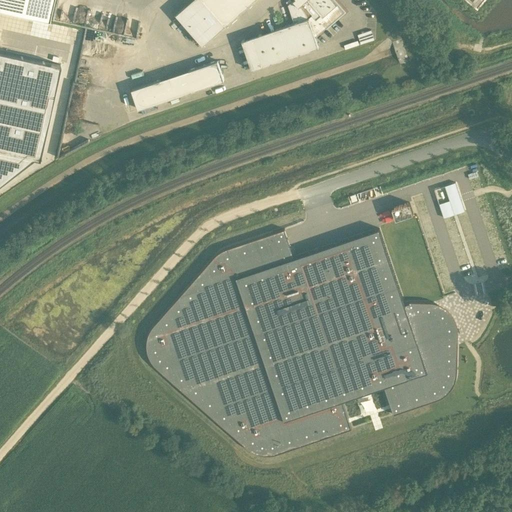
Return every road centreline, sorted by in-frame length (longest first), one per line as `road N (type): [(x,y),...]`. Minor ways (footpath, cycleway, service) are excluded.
road 1 (track): [(0,453),(184,248),(214,223),(299,194)]
road 2 (unclassified): [(299,194),(471,138),(495,140),(511,159)]
